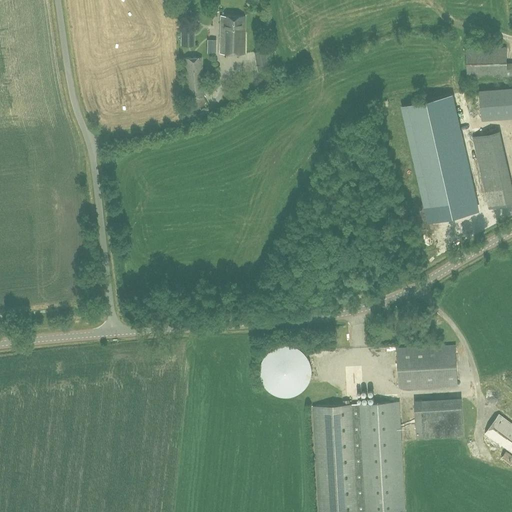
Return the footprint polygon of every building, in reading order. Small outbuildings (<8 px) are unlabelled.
[(244,35),(245,16),(221,15),(220,34),(244,35)] [(195,46),(196,26),(181,25),(181,45),(195,46)] [(220,34),(220,53),(244,54),(244,35),(220,34)] [(511,62),(507,62),(506,47),(466,48),(467,79),(511,77),(511,62)] [(186,98),(204,97),(202,57),(184,58),(186,98)] [(511,87),(479,90),(482,120),(511,117),(511,87)] [(478,210),(452,95),(402,106),(428,221),(478,210)] [(489,208),(511,202),(511,193),(503,150),(498,132),(474,137),(489,208)] [(400,388),(458,385),(455,345),(397,348),(400,388)] [(390,402),(389,398),(383,398),(383,402),(313,406),(318,511),(404,511),(399,401),(390,402)] [(422,406),(422,400),(415,401),(417,438),(464,435),(462,406),(435,408),(435,405),(422,406)] [(511,439),(494,440),(494,471),(511,470),(511,439)] [(479,452),(442,454),(443,467),(480,465),(479,452)]
